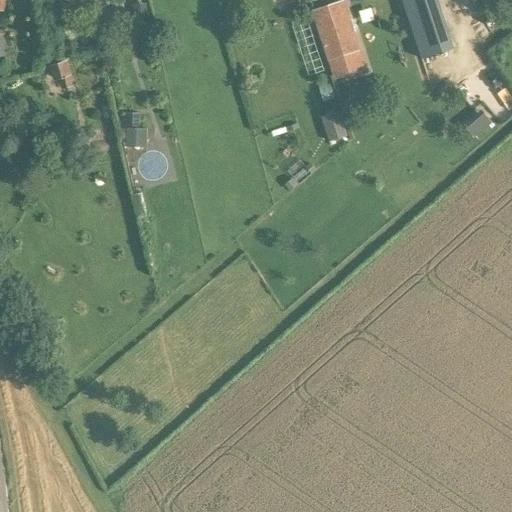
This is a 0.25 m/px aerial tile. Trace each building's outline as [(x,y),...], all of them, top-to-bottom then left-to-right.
[(486,53),(511,32),(497,15),(471,36),(448,13),(442,0),(411,0),(423,26),(450,57),(473,38),(486,53)] [(332,77),(364,67),(343,3),(312,12),(332,77)] [(62,90),(71,87),(68,76),(70,76),(67,64),(51,69),(54,81),(59,79),(62,90)] [(330,140),(349,134),(341,108),(321,113),(330,140)] [(477,135),(494,122),(485,110),(468,124),(477,135)] [(127,143),(148,143),(148,126),(128,126),(127,143)]
